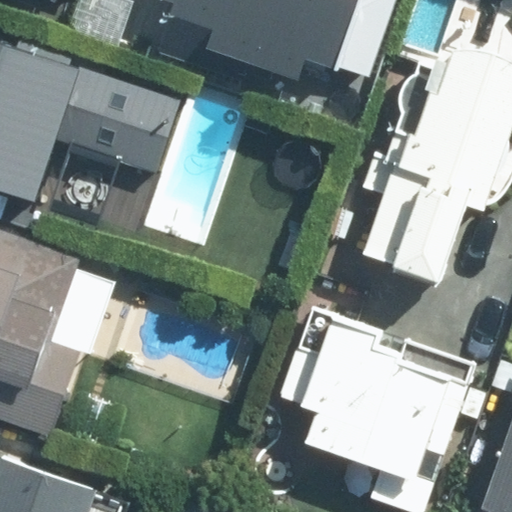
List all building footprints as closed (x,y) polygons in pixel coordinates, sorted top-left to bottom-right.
[(24,0),(73,16),(78,0),(24,0)] [(355,0),(152,0),(138,46),(322,104),(355,0)] [(362,249),(440,275),(470,189),(491,197),(511,137),(511,52),(440,28),(362,249)] [(180,87),(0,29),(0,184),(43,199),(64,136),(155,166),(180,87)] [(70,244),(0,218),(0,378),(18,385),(70,244)] [(429,511),(482,352),(312,297),(281,394),(309,404),(297,441),(379,467),(370,496),(419,511),(429,511)] [(511,410),(481,500),(511,510),(511,410)] [(0,441),(0,511),(90,511),(102,476),(0,441)]
